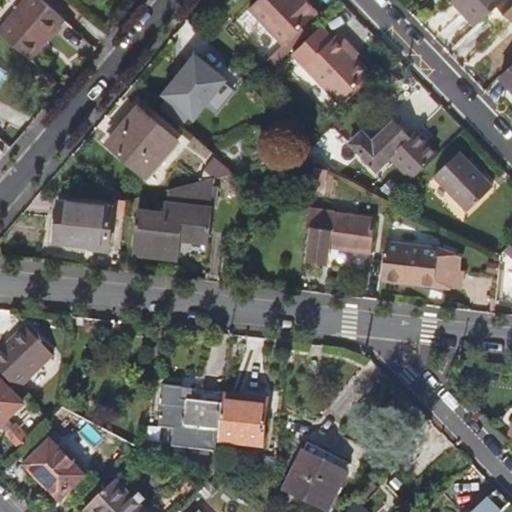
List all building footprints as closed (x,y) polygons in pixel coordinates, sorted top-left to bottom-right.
[(48,40),(66,19),(43,0),(26,0),(0,30),(0,31),(27,55),(43,37),(48,40)] [(255,0),(252,4),(287,40),(319,10),(309,0),(255,0)] [(453,0),(476,24),(497,4),(501,1),(501,0),(453,0)] [(511,0),(501,0),(501,1),(511,12),(511,0)] [(511,18),(511,12),(501,1),(497,4),(511,19),(511,18)] [(352,45),(339,32),(308,62),(342,98),(371,70),(349,47),(352,45)] [(228,78),(195,52),(160,95),(164,99),(159,106),(183,126),(189,118),(193,122),(206,106),(225,82),(228,78)] [(511,90),(511,62),(498,76),(511,90)] [(236,91),(225,82),(206,106),(217,114),(236,91)] [(177,140),(138,106),(107,142),(146,176),(177,140)] [(351,142),(376,169),(390,156),(412,179),(437,155),(414,131),(408,136),(393,121),(372,141),(363,131),(351,142)] [(493,186),(459,151),(434,175),(468,210),(493,186)] [(205,170),(214,177),(234,172),(236,172),(217,156),(205,170)] [(207,207),(210,178),(192,183),(166,189),(163,212),(137,209),(132,254),(180,259),(182,240),(208,243),(212,207),(207,207)] [(114,203),(60,197),(55,241),(86,245),(86,248),(109,251),(114,203)] [(377,217),(309,208),(307,228),(311,228),(308,259),(327,262),(329,245),(373,250),(377,217)] [(439,246),(386,241),(381,279),(461,288),(464,257),(439,246)] [(25,325),(0,349),(0,371),(18,390),(54,355),(25,325)] [(0,377),(0,426),(24,403),(0,377)] [(172,445),(218,451),(219,441),(224,404),(182,399),(183,387),(164,385),(159,426),(174,428),(172,445)] [(54,397),(38,411),(48,422),(63,408),(63,407),(54,397)] [(268,404),(224,399),(224,404),(219,441),(263,447),(268,404)] [(427,444),(442,430),(432,419),(417,434),(427,444)] [(30,439),(16,423),(5,433),(19,449),(30,439)] [(420,451),(427,444),(417,434),(410,440),(420,451)] [(85,475),(50,439),(28,461),(62,497),(85,475)] [(347,473),(303,451),(285,489),(328,510),(347,473)] [(84,509),(86,511),(147,511),(116,479),(84,509)] [(474,511),(502,511),(511,504),(511,503),(498,489),(474,511)]
